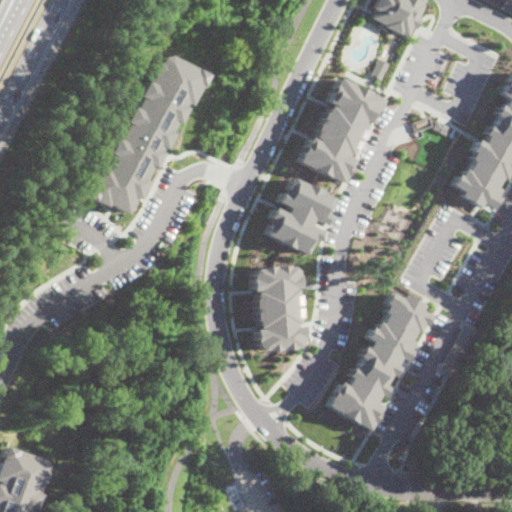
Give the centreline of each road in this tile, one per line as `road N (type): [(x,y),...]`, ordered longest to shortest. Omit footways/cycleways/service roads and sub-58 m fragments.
road 1 (residential): [(511,490),(418,489),(336,474),(272,432),(230,371),(214,300),(223,235),(336,0)]
road 2 (residential): [(375,485),(385,445),(511,220),(495,19),(457,0)]
road 3 (residential): [(266,425),(324,351),(342,235),(454,0)]
road 4 (motorway): [(0,122),(65,0)]
